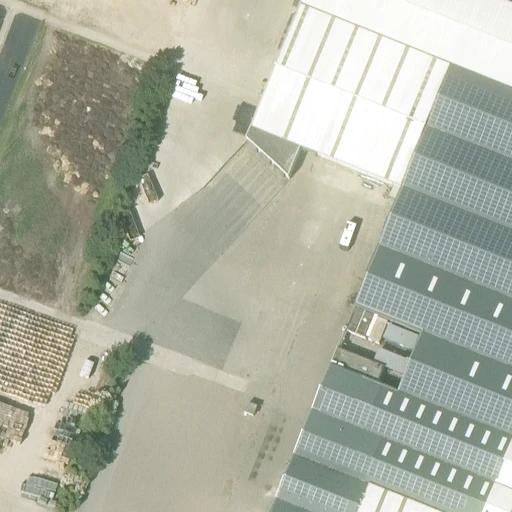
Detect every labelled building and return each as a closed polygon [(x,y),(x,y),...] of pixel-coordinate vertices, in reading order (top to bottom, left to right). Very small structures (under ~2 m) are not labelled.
[(302,151),(372,179),(439,0),(303,0),(252,131),(247,143),(290,182),(302,151)] [(421,336),(400,388),(511,432),(511,7),(492,0),(439,0),(372,179),(402,191),(354,309),(421,336)] [(419,339),(389,327),(384,340),(413,352),(419,339)] [(374,365),(337,350),(308,423),(511,503),(511,432),(400,388),(397,396),(377,388),(384,368),(374,365)] [(404,376),(409,362),(380,350),(374,365),(384,368),(404,376)] [(511,511),(511,503),(308,423),(271,511),(359,511),(369,490),(426,511),(511,511)] [(426,511),(369,490),(359,511),(426,511)]
